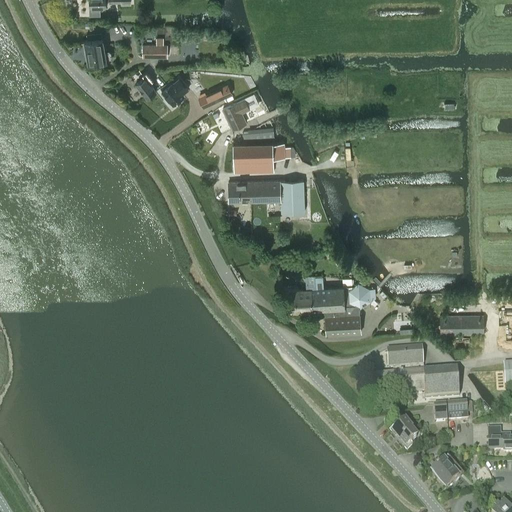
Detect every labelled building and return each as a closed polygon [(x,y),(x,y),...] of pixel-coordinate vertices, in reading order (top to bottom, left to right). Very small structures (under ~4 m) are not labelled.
[(89,0),(89,8),(90,15),(100,15),(99,7),(105,7),(105,0),(109,0),(109,3),(130,2),(130,0),(89,0)] [(88,43),(85,43),(88,65),(94,65),(107,62),(103,41),(102,33),(87,36),(88,43)] [(142,57),(163,57),(167,57),(167,45),(163,45),(163,37),(156,37),(156,45),(142,45),(142,57)] [(146,71),(142,74),(144,76),(135,84),(147,98),(156,91),(149,83),(153,80),(146,71)] [(173,82),(161,92),(172,105),(184,95),(180,91),(185,87),(179,79),(174,83),(173,82)] [(227,84),(213,91),(219,99),(232,93),(227,84)] [(213,91),(198,98),(203,107),(219,99),(213,91)] [(222,109),(232,129),(246,122),(241,112),(249,109),(244,99),(236,102),(222,109)] [(233,143),(234,173),(274,171),(273,157),(290,157),(290,147),(284,147),(284,142),(273,142),(233,143)] [(229,202),(281,200),(281,212),(304,211),(303,179),(228,182),(229,202)] [(325,317),(326,335),(361,332),(359,314),(360,308),(361,308),(371,301),(370,288),(358,282),(354,285),(354,286),(343,287),(315,288),(314,276),(305,277),(306,289),(289,290),(291,312),(326,310),(326,317),(325,317)] [(440,333),(484,333),(484,315),(440,315),(440,333)] [(425,399),(459,397),(457,369),(423,372),(421,348),(387,350),(389,368),(393,368),(393,374),(372,375),(373,396),(424,393),(425,399)] [(511,364),(503,365),(504,387),(511,386),(511,364)] [(466,403),(447,404),(449,420),(467,419),(466,403)] [(446,405),(434,405),(435,415),(446,414),(446,405)] [(406,447),(411,443),(417,438),(411,431),(413,430),(406,421),(393,432),(406,447)] [(488,450),(504,450),(504,452),(511,451),(511,439),(510,439),(510,434),(501,435),(500,429),(488,429),(488,450)] [(431,473),(446,489),(459,478),(445,462),(431,473)] [(482,475),(476,481),(482,487),(488,481),(482,475)] [(511,511),(505,503),(500,507),(500,506),(496,510),(493,511),(511,511)]
